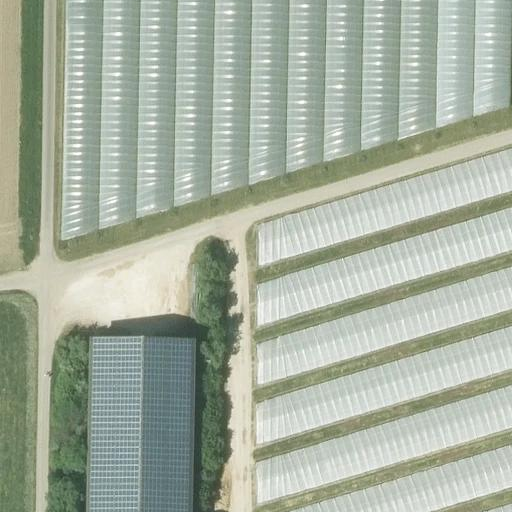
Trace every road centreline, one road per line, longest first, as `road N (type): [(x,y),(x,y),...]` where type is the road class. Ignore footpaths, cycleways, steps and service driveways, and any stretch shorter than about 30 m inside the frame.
road 1 (track): [(45,278),(511,138)]
road 2 (track): [(45,278),(50,0)]
road 3 (track): [(42,511),(45,278)]
